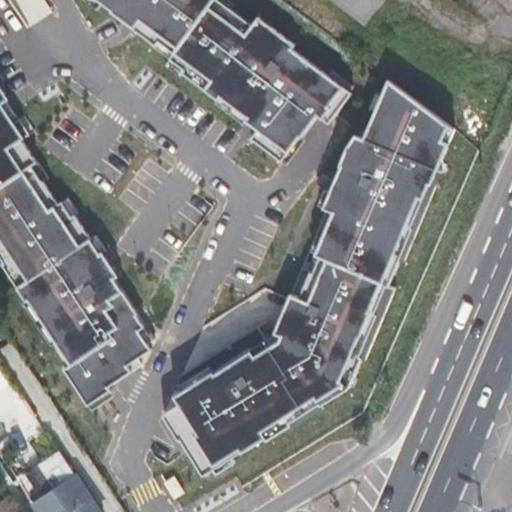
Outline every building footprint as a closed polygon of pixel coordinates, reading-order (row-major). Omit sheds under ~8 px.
[(247,136),(278,157),(312,112),(325,121),(347,90),(284,43),(286,39),(249,12),(243,19),(215,0),(92,0),(150,46),(155,41),(169,51),(164,58),(178,70),(174,74),(211,102),(214,97),(253,129),(247,136)] [(334,0),(366,24),(384,0),(334,0)] [(456,128),(390,79),(368,132),(362,130),(360,135),(357,134),(347,150),(339,168),(341,168),(330,194),(332,195),(326,212),(333,215),(318,258),(320,259),(313,275),(310,274),(299,300),(290,296),(274,336),(275,336),(281,338),(280,340),(255,356),(251,349),(250,347),(174,395),(179,403),(165,412),(164,417),(179,441),(181,439),(204,476),(266,438),(268,440),(291,425),(293,428),(324,408),(322,405),(350,387),(362,357),(366,359),(397,287),(391,285),(402,259),(405,261),(438,184),(433,182),(439,168),(444,170),(447,164),(442,162),(456,128)] [(0,104),(0,264),(27,306),(29,305),(56,345),(54,346),(70,370),(64,373),(89,410),(112,395),(110,392),(133,376),(129,370),(153,355),(140,336),(145,332),(138,321),(139,320),(115,284),(120,281),(103,257),(100,258),(75,220),(72,222),(62,207),(58,209),(42,187),(32,172),(37,168),(22,146),(31,140),(20,124),(15,127),(0,104)] [(313,275),(320,259),(317,258),(310,274),(313,275)] [(275,336),(251,349),(255,356),(280,340),(281,338),(275,336)] [(102,511),(77,474),(35,503),(36,505),(40,511),(102,511)] [(0,501),(0,511),(22,511),(12,495),(0,501)]
